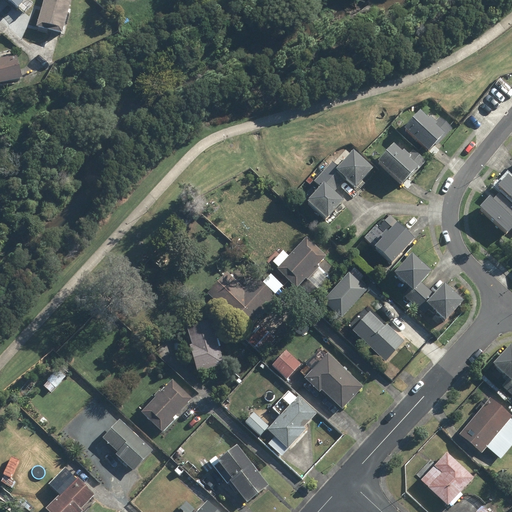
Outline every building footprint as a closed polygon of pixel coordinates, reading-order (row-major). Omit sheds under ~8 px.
[(11,0),(23,10),(32,0),(11,0)] [(49,0),(41,28),(67,36),(77,0),(49,0)] [(0,61),(0,86),(27,80),(21,56),(0,61)] [(408,127),(434,149),(449,133),(455,127),(444,118),(439,123),(424,110),(408,127)] [(381,160),(406,182),(422,165),(423,167),(428,161),(415,149),(410,154),(397,142),(381,160)] [(335,161),(327,169),(342,184),(349,177),(359,187),(377,167),(357,149),(341,167),(335,161)] [(338,190),(342,184),(327,169),(317,179),(323,186),(311,200),(331,218),(348,199),(338,190)] [(511,178),(506,185),(504,183),(495,192),(511,207),(511,178)] [(476,216),(504,241),(511,232),(511,212),(496,198),(489,206),(487,204),(476,216)] [(379,245),(397,261),(418,238),(393,215),(381,227),(389,234),(379,245)] [(280,269),(299,288),(329,255),(310,237),(280,269)] [(415,304),(430,289),(424,283),(436,270),(417,252),(398,271),(414,287),(406,296),(415,304)] [(210,292),(248,328),(262,314),(263,315),(280,298),(258,277),(247,288),(230,272),(210,292)] [(363,292),(346,276),(320,304),(338,320),(363,292)] [(430,289),(415,304),(425,314),(434,304),(450,319),(468,301),(449,282),(437,295),(430,289)] [(354,331),(387,362),(407,341),(389,324),(387,326),(372,312),(354,331)] [(398,321),(402,325),(407,320),(402,316),(398,321)] [(214,319),(191,326),(196,345),(194,345),(201,371),(226,364),(222,347),(224,346),(222,338),(219,339),(214,319)] [(249,341),(262,353),(277,337),(264,325),(249,341)] [(508,397),(511,392),(511,354),(505,348),(487,368),(505,384),(500,389),(508,397)] [(273,365),(287,379),(302,363),(287,350),(273,365)] [(325,389),(345,408),(366,386),(331,354),(308,377),(323,392),(325,389)] [(62,380),(54,373),(45,381),(47,383),(43,387),(49,393),(62,380)] [(144,412),(165,432),(178,419),(176,418),(194,398),(174,380),(144,412)] [(271,429),(290,448),(309,428),(307,426),(319,413),(301,396),(271,429)] [(455,437),(477,455),(508,419),(486,401),(455,437)] [(260,437),(270,426),(256,413),(246,424),(260,437)] [(106,438),(147,476),(167,455),(141,431),(137,434),(122,420),(106,438)] [(233,480),(250,502),(271,486),(240,445),(221,459),(235,478),(233,480)] [(417,482),(444,508),(470,480),(443,454),(417,482)] [(175,471),(180,475),(185,471),(180,466),(175,471)] [(48,509),(51,511),(83,511),(85,511),(83,509),(97,495),(79,477),(48,509)] [(22,503),(31,511),(35,507),(25,499),(22,503)] [(199,511),(221,511),(210,501),(199,511)]
